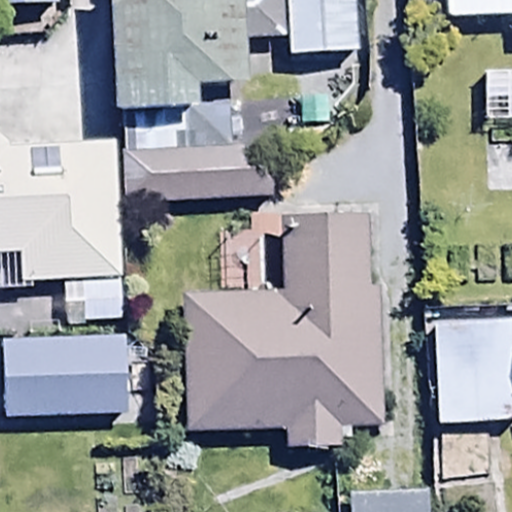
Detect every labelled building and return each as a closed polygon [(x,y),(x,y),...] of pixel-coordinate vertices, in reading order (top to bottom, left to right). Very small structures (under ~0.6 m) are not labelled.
[(55,0),(0,0),(0,11),(55,11),(55,0)] [(197,95),(232,95),(245,94),(244,47),(242,0),(109,0),(111,120),(118,120),(199,118),(197,95)] [(242,0),(244,47),(284,46),(284,62),(357,61),(355,0),(242,0)] [(511,0),(443,0),(444,26),(511,25),(511,0)] [(511,77),(484,76),(482,124),(511,125),(511,77)] [(199,118),(118,120),(120,214),(265,211),(264,154),(233,154),(232,95),(197,95),(199,118)] [(511,150),(483,152),(484,200),(511,199),(511,150)] [(376,433),(379,299),(362,299),(363,221),(280,219),(278,303),(186,300),(183,439),(283,442),(283,456),(346,457),(347,432),(376,433)] [(128,381),(124,298),(0,302),(0,351),(2,386),(128,381)] [(511,326),(436,328),(437,431),(511,430),(511,326)] [(426,511),(426,501),(349,504),(349,511),(426,511)]
